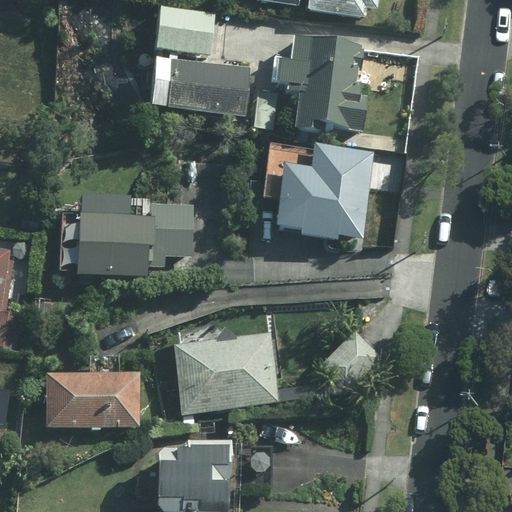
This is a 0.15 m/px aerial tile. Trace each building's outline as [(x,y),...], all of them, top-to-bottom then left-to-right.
[(382,0),(258,0),(258,7),(304,10),(303,17),(364,22),(364,12),(381,14),(382,0)] [(218,20),(158,15),(154,56),(214,62),(218,20)] [(365,52),(295,45),(292,68),(279,67),(277,90),(298,92),(294,133),(331,137),(331,133),(362,136),(365,108),(359,108),(365,52)] [(252,71),(153,65),(150,118),(249,123),(252,71)] [(361,248),(372,158),(313,150),(312,159),(285,155),(275,237),(361,248)] [(143,224),(68,222),(66,283),(147,285),(148,260),(187,261),(189,206),(143,205),(143,224)] [(4,314),(6,255),(0,254),(0,350),(24,351),(26,315),(4,314)] [(378,358),(355,337),(322,374),(346,395),(378,358)] [(278,413),(270,342),(176,351),(183,422),(278,413)] [(141,381),(42,381),(42,432),(140,432),(141,381)] [(225,511),(228,450),(184,448),(183,463),(153,462),(151,511),(225,511)] [(274,483),(269,463),(240,470),(246,490),(274,483)]
